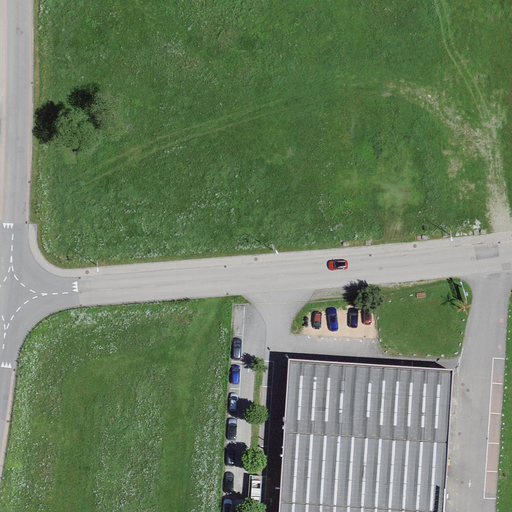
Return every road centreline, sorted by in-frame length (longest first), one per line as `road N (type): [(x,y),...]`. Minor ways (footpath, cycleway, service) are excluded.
road 1 (residential): [(8,297),(511,253)]
road 2 (residential): [(17,0),(8,297)]
